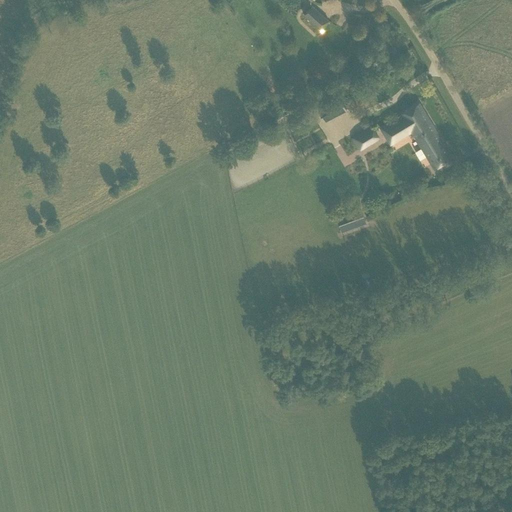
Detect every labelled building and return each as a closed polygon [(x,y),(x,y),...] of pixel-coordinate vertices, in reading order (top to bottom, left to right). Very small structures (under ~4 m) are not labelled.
[(493,4),(475,7),(478,21),(496,18),(493,4)] [(328,21),(311,6),(303,15),(309,20),(308,21),(319,32),(328,21)] [(492,25),(477,34),(495,66),(511,57),(492,25)] [(382,45),(390,55),(396,50),(388,40),(382,45)] [(339,97),(317,109),(323,121),(345,109),(339,97)] [(433,169),(443,162),(452,157),(419,103),(401,113),(402,115),(381,127),(390,142),(410,130),(433,169)] [(352,139),(357,147),(357,148),(359,151),(380,139),(372,127),(352,139)] [(364,208),(342,215),(346,226),(367,218),(364,208)]
